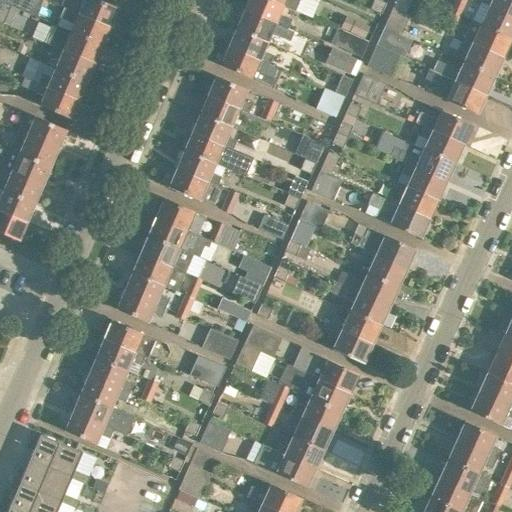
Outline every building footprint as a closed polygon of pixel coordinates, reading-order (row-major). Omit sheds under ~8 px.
[(42,0),(12,0),(9,7),(35,18),(42,0)] [(118,10),(93,0),(83,0),(82,6),(72,2),(68,11),(78,15),(110,29),(118,10)] [(279,16),(283,8),(294,12),(266,0),(248,0),(243,12),(292,33),(293,33),(287,30),(290,21),(279,16)] [(266,0),(294,12),(299,0),(266,0)] [(375,0),(372,0),(369,10),(380,15),(384,4),(375,0)] [(411,0),(395,0),(392,7),(405,13),(411,0)] [(455,0),(450,11),(459,16),(466,0),(455,0)] [(511,0),(475,0),(475,1),(479,3),(511,18),(511,0)] [(510,41),(511,37),(511,18),(479,3),(471,22),(510,41)] [(409,15),(405,13),(392,7),(383,28),(400,35),(409,15)] [(58,18),(59,19),(56,27),(52,25),(51,25),(102,47),(110,29),(78,15),(68,11),(62,8),(58,18)] [(450,11),(441,30),(451,35),(459,16),(450,11)] [(292,33),(243,12),(236,30),(267,44),(271,35),(288,42),(292,33)] [(369,28),(345,17),(340,29),(363,39),(369,28)] [(461,40),(502,59),(510,41),(471,22),(470,21),(461,40)] [(102,47),(51,25),(43,43),(94,65),(102,47)] [(375,47),(398,57),(406,39),(400,36),(400,35),(383,28),(375,47)] [(263,52),(267,44),(236,30),(228,48),(259,61),(269,65),(272,56),(263,52)] [(360,59),(367,43),(337,30),(330,44),(349,53),(349,54),(360,59)] [(466,54),(461,63),(493,78),(502,59),(461,40),(457,50),(466,54)] [(43,43),(43,44),(52,48),(44,66),(86,84),(94,65),(43,43)] [(19,45),(16,52),(23,55),(27,48),(19,45)] [(366,68),(389,78),(398,57),(375,47),(366,68)] [(228,48),(220,68),(252,82),(252,81),(265,86),(272,69),(277,71),(278,69),(269,65),(259,61),(228,48)] [(356,60),(356,59),(331,48),(324,64),(349,75),(349,74),(356,60)] [(29,59),(21,77),(27,80),(38,85),(79,102),(86,84),(44,66),(29,59)] [(493,78),(461,63),(458,71),(436,61),(431,72),(428,70),(428,71),(485,97),(493,78)] [(444,101),(476,116),(485,97),(428,71),(424,80),(423,80),(419,89),(444,101)] [(363,75),(353,96),(375,106),(385,85),(363,75)] [(341,76),(333,93),(344,98),(352,81),(341,76)] [(207,98),(247,115),(248,114),(256,96),(215,78),(207,98)] [(70,121),(79,102),(38,85),(34,94),(42,97),(38,108),(70,121)] [(333,93),(322,89),(313,110),(335,118),(344,98),(333,93)] [(199,115),(231,128),(241,133),(246,122),(266,130),(269,124),(261,121),(251,117),(247,115),(207,98),(199,115)] [(277,104),(269,101),(261,120),(261,121),(269,124),(277,104)] [(344,114),(355,119),(360,108),(349,104),(344,114)] [(472,127),(439,112),(436,120),(419,113),(414,123),(463,145),(472,127)] [(58,151),(66,132),(33,118),(24,113),(16,133),(58,151)] [(413,119),(403,114),(402,118),(411,122),(413,119)] [(227,138),(231,128),(199,115),(191,133),(232,151),(236,142),(227,138)] [(335,134),(346,139),(352,127),(341,122),(335,134)] [(463,145),(414,123),(414,124),(421,127),(412,146),(422,150),(454,165),(463,145)] [(21,146),(18,155),(17,155),(50,169),(58,151),(16,133),(12,142),(21,146)] [(224,169),(233,173),(241,155),(232,151),(191,133),(183,152),(224,169)] [(346,139),(335,134),(331,144),(342,149),(346,139)] [(314,164),(322,146),(306,139),(298,157),(314,164)] [(17,155),(18,155),(0,146),(0,169),(0,170),(42,187),(50,169),(17,155)] [(422,150),(418,159),(409,155),(404,165),(446,183),(454,165),(422,150)] [(216,187),(224,169),(183,152),(175,171),(220,190),(220,189),(216,187)] [(337,158),(327,153),(319,171),(329,176),(337,158)] [(314,165),(303,160),(298,171),(309,176),(314,165)] [(393,183),(437,202),(446,183),(404,165),(400,174),(396,183),(393,182),(393,183)] [(42,187),(0,170),(0,179),(6,182),(2,192),(34,206),(42,187)] [(175,171),(167,189),(200,203),(212,208),(220,190),(175,171)] [(310,192),(332,202),(340,181),(339,181),(333,178),(329,176),(319,171),(310,192)] [(429,221),(437,202),(393,183),(384,201),(429,221)] [(299,199),(301,194),(302,192),(289,186),(286,194),(288,194),(299,199)] [(2,192),(0,195),(0,212),(26,224),(34,206),(2,192)] [(294,210),(298,201),(299,199),(288,194),(284,206),(294,210)] [(387,226),(419,240),(429,221),(384,201),(371,195),(366,206),(377,211),(374,219),(387,226)] [(163,200),(155,219),(198,238),(199,237),(197,236),(204,218),(163,200)] [(319,231),(328,212),(306,202),(297,222),(313,229),(319,231)] [(26,224),(0,212),(0,234),(18,243),(26,224)] [(263,216),(257,230),(281,240),(287,226),(263,216)] [(155,219),(147,237),(192,256),(191,255),(198,238),(155,219)] [(305,247),(313,229),(297,222),(290,240),(300,245),(305,247)] [(239,233),(224,227),(217,224),(209,242),(231,252),(239,233)] [(406,270),(415,251),(370,231),(366,240),(353,234),(349,244),(365,252),(406,270)] [(147,237),(139,256),(184,275),(192,256),(147,237)] [(300,245),(290,240),(284,252),(295,257),(300,245)] [(370,265),(366,275),(398,289),(406,270),(365,252),(361,261),(370,265)] [(139,256),(131,275),(164,289),(176,293),(184,275),(139,256)] [(267,266),(250,259),(244,273),(261,280),(267,266)] [(277,267),(272,278),(283,283),(286,275),(288,272),(277,267)] [(288,272),(286,275),(295,279),(297,274),(289,270),(288,272)] [(164,289),(131,275),(124,292),(164,309),(168,300),(160,297),(164,289)] [(286,275),(283,283),(292,287),(296,279),(295,279),(286,275)] [(398,289),(366,275),(362,284),(353,279),(348,289),(389,308),(398,289)] [(232,296),(253,304),(261,287),(240,277),(232,296)] [(380,327),(389,308),(348,289),(343,299),(352,303),(348,313),(380,327)] [(124,292),(116,311),(148,325),(152,314),(160,317),(164,309),(124,292)] [(178,315),(185,318),(193,301),(185,298),(178,315)] [(245,323),(250,312),(220,298),(215,309),(245,323)] [(266,322),(271,311),(260,306),(255,317),(266,322)] [(330,327),(372,346),(380,327),(348,313),(344,321),(333,315),(328,326),(331,327),(330,327)] [(511,318),(503,337),(511,340),(511,318)] [(111,322),(103,341),(143,358),(146,359),(154,341),(111,322)] [(272,359),(281,339),(252,325),(242,347),(258,354),(258,352),(272,359)] [(335,341),(331,350),(363,365),(372,346),(330,327),(326,337),(335,341)] [(209,330),(200,349),(228,361),(237,342),(209,330)] [(511,340),(503,337),(495,355),(511,363),(511,340)] [(103,341),(95,359),(127,373),(131,364),(139,367),(143,358),(103,341)] [(242,347),(234,365),(250,372),(258,354),(242,347)] [(349,395),(358,376),(326,361),(300,349),(291,368),(285,365),(285,366),(349,395)] [(511,363),(495,355),(486,374),(511,385),(511,363)] [(225,368),(197,356),(188,376),(216,388),(225,368)] [(95,359),(87,377),(128,395),(132,386),(124,382),(127,373),(95,359)] [(332,433),(340,415),(349,395),(285,366),(276,385),(288,390),(308,399),(304,408),(296,404),(291,413),(290,413),(289,414),(332,433)] [(511,385),(486,374),(477,393),(511,409),(511,385)] [(87,377),(79,396),(112,410),(115,401),(124,405),(128,395),(87,377)] [(279,409),(288,390),(276,385),(267,380),(258,399),(270,405),(279,409)] [(149,382),(141,401),(149,404),(157,386),(149,382)] [(237,390),(226,385),(222,394),(233,399),(237,390)] [(213,396),(202,391),(197,402),(208,407),(213,396)] [(511,409),(477,393),(468,412),(500,427),(505,417),(511,419),(511,409)] [(120,414),(112,410),(79,396),(71,414),(112,432),(125,437),(133,419),(120,414)] [(222,419),(227,408),(216,403),(211,414),(222,419)] [(270,427),(279,409),(270,405),(262,423),(270,427)] [(100,436),(108,439),(112,432),(71,414),(63,433),(96,447),(100,436)] [(291,437),(323,451),(332,433),(289,414),(285,423),(295,428),(291,437)] [(199,427),(188,422),(184,433),(195,438),(199,427)] [(198,444),(220,453),(229,432),(208,422),(198,444)] [(464,423),(454,443),(494,462),(499,451),(492,447),(496,438),(464,423)] [(41,436),(30,460),(72,478),(86,486),(89,478),(74,471),(82,454),(41,436)] [(261,446),(314,471),(323,451),(291,437),(287,445),(278,441),(274,451),(262,445),(261,446)] [(171,450),(183,456),(189,445),(177,439),(171,450)] [(494,462),(454,443),(446,462),(490,482),(490,481),(479,476),(483,467),(491,470),(494,462)] [(274,474),(306,489),(314,471),(261,446),(253,464),(274,474)] [(168,455),(160,474),(175,480),(183,462),(168,455)] [(30,460),(19,484),(62,502),(61,503),(74,509),(76,510),(79,502),(75,500),(64,496),(71,479),(72,478),(30,460)] [(490,482),(446,462),(438,481),(481,501),(490,482)] [(198,470),(188,466),(177,491),(199,501),(200,498),(188,493),(198,470)] [(188,493),(200,498),(210,476),(198,470),(188,493)] [(498,485),(508,490),(511,479),(511,476),(503,472),(498,485)] [(108,484),(96,479),(92,488),(104,493),(108,484)] [(475,511),(481,501),(438,481),(429,499),(457,511),(475,511)] [(57,511),(61,503),(62,502),(19,484),(9,508),(17,511),(57,511)] [(245,499),(252,502),(274,511),(295,511),(301,500),(269,485),(266,494),(251,487),(245,499)] [(457,511),(429,499),(423,511),(457,511)] [(274,511),(252,502),(248,511),(250,511),(274,511)]
